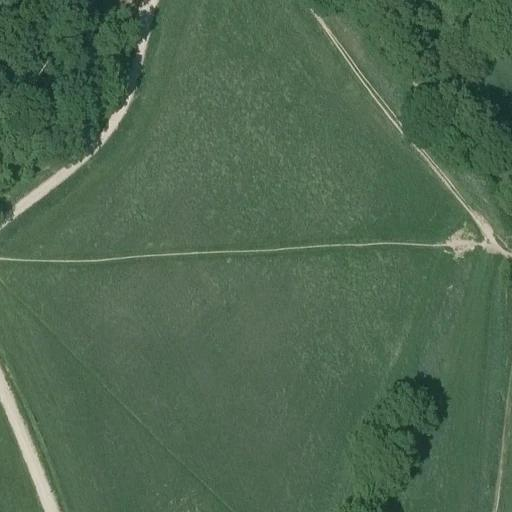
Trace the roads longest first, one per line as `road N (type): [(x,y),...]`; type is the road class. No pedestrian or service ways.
road 1 (track): [(0,219),(96,140),(117,105),(148,0)]
road 2 (track): [(354,0),(511,198)]
road 3 (track): [(0,386),(51,511)]
